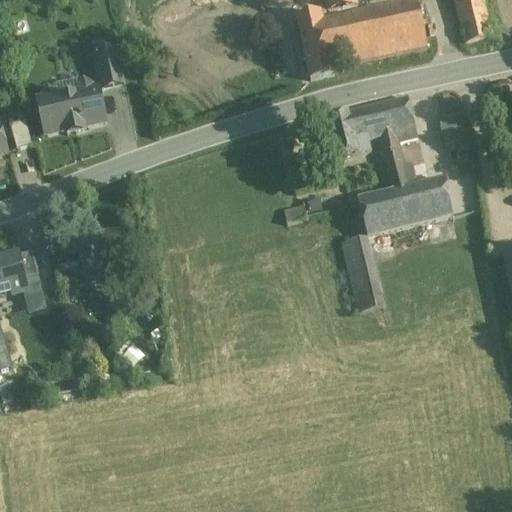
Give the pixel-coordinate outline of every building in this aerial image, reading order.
[(354,0),(322,0),(330,31),(349,27),(359,24),(354,0)] [(481,0),(452,0),(465,56),(493,50),(481,0)] [(359,24),(349,27),(356,57),(364,55),(368,73),(427,60),(416,12),(359,24)] [(321,25),(297,30),(311,93),(335,87),(333,81),(368,73),(364,55),(356,57),(349,27),(330,31),(323,32),(321,25)] [(118,62),(95,67),(102,100),(125,95),(118,62)] [(75,106),(62,109),(48,100),(39,114),(40,116),(35,124),(43,129),(47,147),(67,143),(68,147),(85,143),(84,139),(105,135),(98,101),(84,92),(75,106)] [(407,111),(329,131),(339,170),(372,162),(369,152),(380,149),(397,145),(399,155),(418,150),(407,111)] [(462,125),(440,128),(444,156),(455,154),(457,173),(468,172),(462,125)] [(27,132),(10,138),(17,162),(33,157),(27,132)] [(0,136),(0,167),(10,165),(1,136),(0,136)] [(397,145),(380,149),(389,182),(405,178),(405,177),(399,155),(397,145)] [(405,178),(389,182),(394,202),(418,197),(412,175),(405,177),(405,178)] [(394,202),(358,210),(367,247),(452,228),(443,191),(418,197),(394,202)] [(302,209),(282,214),(286,235),(307,230),(302,209)] [(119,243),(76,255),(81,274),(86,294),(87,294),(130,282),(119,243)] [(19,267),(0,272),(0,309),(29,302),(26,292),(39,289),(33,266),(20,269),(19,267)] [(81,274),(69,277),(75,302),(89,299),(87,294),(86,294),(81,274)] [(69,277),(56,280),(63,306),(75,302),(69,277)] [(119,363),(133,377),(145,366),(131,352),(119,363)] [(0,361),(0,386),(9,384),(3,361),(0,361)]
